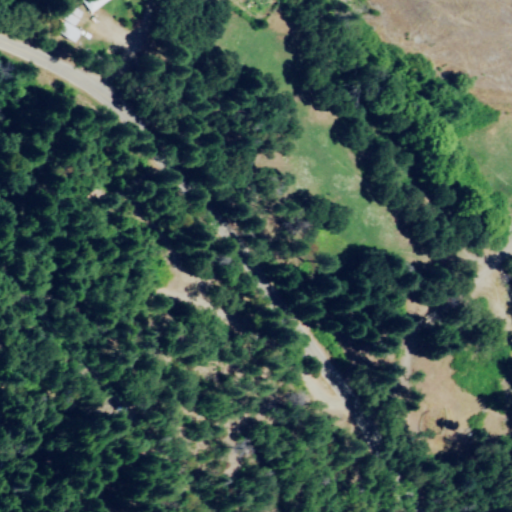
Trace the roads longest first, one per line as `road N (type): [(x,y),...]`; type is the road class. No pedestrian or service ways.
road 1 (residential): [(351,511),(224,311),(215,226),(123,115),(0,43)]
road 2 (residential): [(452,229),(452,293),(296,425),(44,420),(0,409)]
